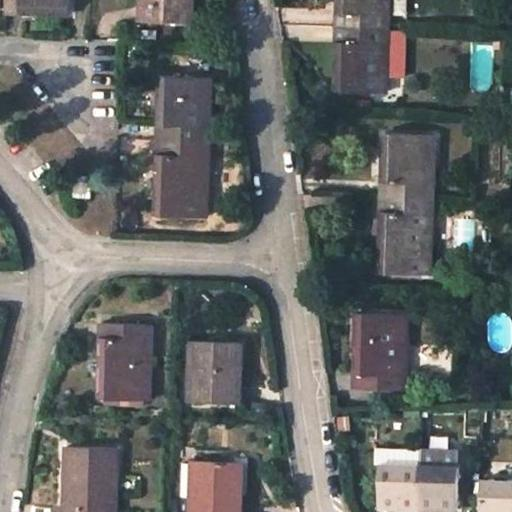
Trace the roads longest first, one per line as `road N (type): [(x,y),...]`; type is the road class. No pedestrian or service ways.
road 1 (residential): [(253,0),(281,262)]
road 2 (residential): [(281,262),(322,511)]
road 3 (residential): [(4,511),(7,444),(46,286)]
road 4 (residential): [(64,256),(281,262)]
